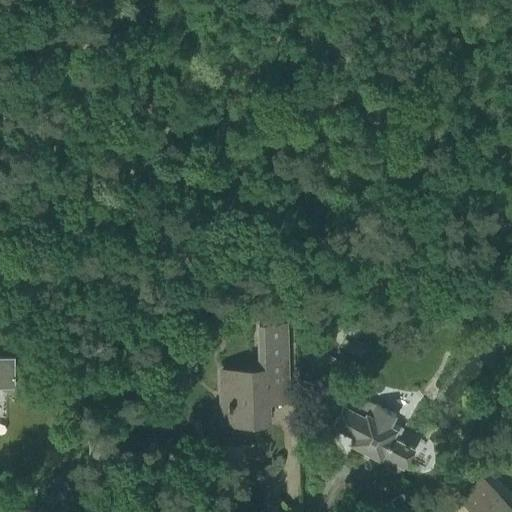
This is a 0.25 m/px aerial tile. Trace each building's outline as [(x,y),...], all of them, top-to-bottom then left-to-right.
[(286,388),(283,321),(259,321),(260,374),(218,375),(219,393),(220,421),(267,420),(266,388),(286,388)] [(337,356),(337,345),(332,346),(332,334),(315,335),(315,346),(312,346),(312,357),(315,357),(316,370),(333,370),(332,357),(337,356)] [(13,358),(0,357),(0,387),(13,388),(13,358)] [(403,469),(412,451),(414,448),(392,437),(396,429),(389,425),(395,414),(375,403),(374,404),(351,392),(344,406),(343,405),(332,426),(356,438),(358,445),(354,451),(367,459),(370,455),(380,460),(382,457),(386,460),(385,461),(385,463),(385,464),(385,466),(386,467),(386,469),(387,470),(389,471),(390,471),(392,472),(393,472),(395,472),(396,471),(397,471),(399,470),(400,469),(401,467),(403,469)] [(101,436),(88,436),(89,458),(102,458),(101,436)] [(511,511),(511,507),(484,478),(476,487),(462,501),(473,511),(511,511)]
